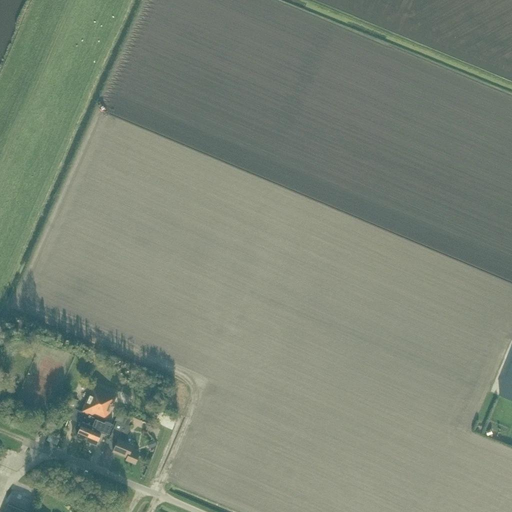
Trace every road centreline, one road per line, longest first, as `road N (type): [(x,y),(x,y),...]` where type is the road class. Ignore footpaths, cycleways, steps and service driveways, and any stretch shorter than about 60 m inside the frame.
road 1 (unclassified): [(197,511),(22,440)]
road 2 (track): [(73,0),(0,160)]
